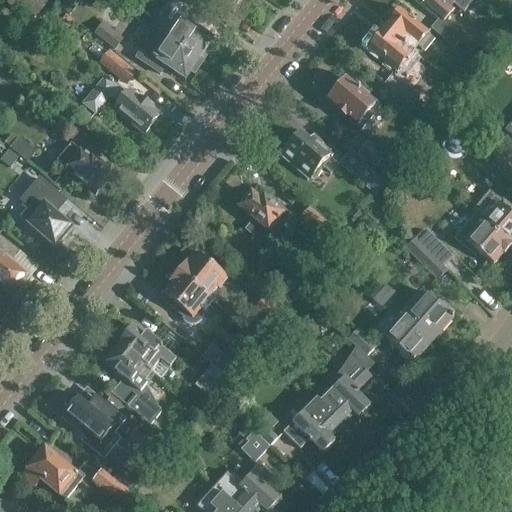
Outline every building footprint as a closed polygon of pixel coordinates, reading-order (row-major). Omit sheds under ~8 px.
[(9,0),(34,18),(46,3),(42,0),(9,0)] [(71,16),(80,2),(76,0),(55,0),(53,4),(71,16)] [(190,3),(185,0),(163,0),(172,6),(154,31),(201,63),(208,52),(205,50),(211,41),(179,19),(190,3)] [(474,0),(426,0),(423,4),(443,21),(456,7),(463,13),(474,0)] [(385,28),(382,28),(412,53),(417,47),(423,52),(433,41),(427,36),(428,35),(427,34),(426,35),(414,25),(414,24),(412,22),(411,23),(399,13),(400,12),(399,11),(385,28)] [(462,39),(438,20),(430,30),(454,49),(462,39)] [(455,33),(488,60),(490,61),(511,34),(511,25),(494,48),(463,23),(455,33)] [(123,41),(104,26),(102,24),(93,35),(114,52),(123,41)] [(419,58),(412,53),(382,28),(382,31),(366,51),(377,60),(380,56),(382,58),(381,59),(384,61),(385,60),(397,70),(396,71),(397,72),(398,71),(404,76),(419,58)] [(201,63),(154,31),(136,59),(159,75),(164,67),(184,81),(190,71),(193,73),(201,63)] [(129,70),(109,54),(101,64),(121,80),(129,70)] [(415,94),(392,76),(384,85),(411,106),(417,100),(413,97),(415,94)] [(109,97),(118,105),(114,110),(144,135),(159,116),(151,110),(152,110),(139,99),(138,100),(129,92),(125,96),(111,84),(112,83),(108,79),(106,80),(104,78),(83,105),(95,115),(109,97)] [(375,105),(346,80),(344,82),(340,82),(335,89),(335,93),(327,103),(361,131),(369,121),(364,118),(375,105)] [(308,142),(299,134),(279,158),(295,171),(295,172),(306,181),(312,175),(313,176),(321,167),(330,174),(343,159),(371,182),(378,174),(349,150),(342,159),(333,151),(332,152),(313,136),(308,142)] [(36,152),(18,138),(9,149),(27,163),(36,152)] [(384,158),(367,143),(357,154),(375,168),(384,158)] [(80,153),(70,146),(56,163),(66,171),(65,171),(96,197),(111,178),(105,172),(106,171),(90,158),(89,159),(81,152),(80,153)] [(0,160),(0,162),(10,170),(18,160),(7,152),(0,160)] [(511,168),(499,157),(491,165),(511,184),(511,168)] [(20,202),(28,209),(20,219),(27,225),(26,226),(55,250),(57,247),(61,246),(63,243),(63,240),(65,237),(71,229),(54,215),(64,202),(38,180),(20,202)] [(266,198),(256,189),(251,195),(250,194),(248,197),(245,199),(242,203),(241,206),(238,209),(253,221),(245,231),(259,242),(268,232),(275,238),(289,220),(264,200),(266,198)] [(487,206),(476,218),(476,219),(482,224),(481,224),(509,247),(510,246),(511,243),(511,210),(502,202),(498,206),(498,205),(493,211),(487,206)] [(308,209),(298,222),(320,241),(331,228),(308,209)] [(454,240),(462,247),(475,257),(478,254),(480,256),(481,256),(493,266),(503,254),(504,255),(511,247),(510,246),(509,247),(481,224),(482,224),(476,219),(476,218),(474,217),(454,240)] [(416,243),(423,249),(444,268),(452,259),(425,233),(416,243)] [(0,285),(13,296),(15,294),(16,295),(22,288),(21,287),(21,286),(23,286),(30,279),(10,263),(19,252),(0,236),(0,285)] [(404,250),(420,264),(438,281),(446,272),(412,241),(404,250)] [(184,264),(176,274),(209,300),(225,281),(205,265),(208,261),(200,254),(197,258),(194,256),(187,265),(184,264)] [(202,317),(201,315),(212,303),(209,300),(176,274),(168,284),(170,285),(162,295),(165,297),(162,301),(182,317),(182,319),(183,321),(184,322),(185,324),(186,325),(187,326),(189,326),(190,327),(192,327),(194,327),(195,326),(197,325),(198,324),(199,323),(200,322),(201,320),(201,319),(202,317)] [(385,287),(379,294),(389,303),(395,296),(385,287)] [(404,316),(432,341),(451,320),(451,321),(453,319),(450,316),(453,313),(443,303),(440,307),(424,293),(404,316)] [(383,309),(389,303),(379,294),(373,301),(383,309)] [(254,309),(271,323),(273,326),(282,315),(262,299),(254,309)] [(414,362),(432,341),(404,316),(384,338),(413,364),(415,362),(414,362)] [(134,329),(119,347),(151,373),(159,380),(168,370),(175,362),(134,329)] [(375,349),(357,331),(348,339),(366,357),(375,349)] [(143,383),(151,373),(119,347),(104,365),(138,393),(126,408),(128,409),(149,427),(160,413),(145,386),(146,386),(143,383)] [(373,365),(358,349),(354,355),(350,361),(346,367),(342,373),(337,379),(333,384),(328,389),(331,392),(319,404),(340,425),(352,413),(358,419),(369,408),(357,395),(358,394),(356,392),(370,378),(365,373),(373,365)] [(207,364),(211,367),(226,380),(235,369),(216,353),(207,364)] [(211,399),(219,390),(226,380),(211,367),(195,386),(211,399)] [(126,408),(122,404),(111,396),(109,399),(106,402),(116,411),(128,409),(126,408)] [(88,408),(79,400),(65,417),(88,436),(84,441),(104,458),(118,441),(112,436),(123,422),(106,409),(102,415),(90,405),(88,408)] [(328,437),(340,425),(319,404),(316,401),(283,433),(299,450),(307,442),(309,444),(310,442),(322,455),(334,443),(328,437)] [(172,429),(164,439),(172,446),(181,436),(172,429)] [(267,431),(260,439),(269,447),(276,439),(267,431)] [(269,447),(260,439),(252,432),(245,440),(244,439),(238,446),(241,449),(240,451),(253,464),(269,447)] [(75,476),(44,450),(37,458),(33,459),(28,465),(29,469),(23,475),(36,486),(40,481),(58,496),(59,495),(65,500),(84,477),(78,472),(75,476)] [(263,487),(265,485),(271,478),(258,466),(240,486),(227,475),(227,474),(214,488),(240,511),(253,511),(259,506),(265,511),(267,511),(278,501),(264,488),(265,488),(263,487)] [(128,494),(100,472),(93,481),(127,507),(130,502),(125,498),(128,494)] [(240,511),(214,488),(196,507),(197,508),(201,511),(240,511)]
